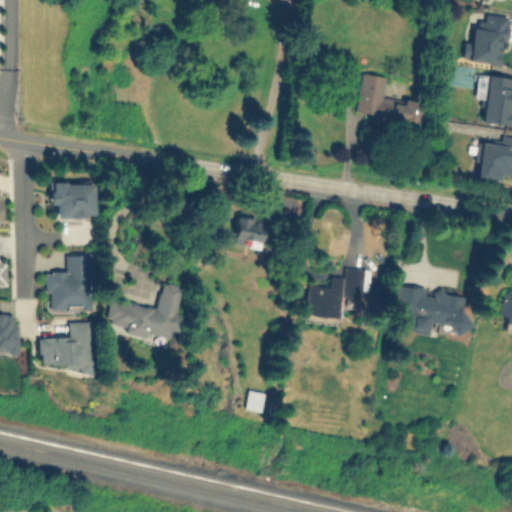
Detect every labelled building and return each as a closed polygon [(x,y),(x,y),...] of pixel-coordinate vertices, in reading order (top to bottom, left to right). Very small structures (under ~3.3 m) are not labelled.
[(505,15),(482,13),(482,22),(471,21),(469,41),(461,40),(459,59),(500,63),(505,15)] [(352,111),(415,123),(419,102),(380,94),(383,75),(360,71),(352,111)] [(511,125),(511,117),(511,76),(475,71),(472,96),(482,98),(479,120),(511,125)] [(511,135),(498,134),(497,143),(478,141),(474,176),(498,179),(499,173),(511,174),(511,135)] [(46,204),(51,204),(51,216),(89,216),(90,180),(46,180),(46,204)] [(228,242),(255,247),(260,219),(234,214),(228,242)] [(89,308),(88,252),(63,253),(63,270),(43,270),(43,309),(89,308)] [(338,296),(357,296),(358,264),(336,263),(336,277),(339,277),(338,296)] [(326,286),(303,284),(300,318),(336,321),(338,296),(344,296),(345,277),(327,275),(326,286)] [(153,307),(107,297),(102,320),(122,325),(121,331),(150,338),(149,341),(162,344),(166,329),(176,331),(180,313),(172,312),(178,285),(159,281),(153,307)] [(397,316),(456,326),(461,295),(402,285),(397,316)] [(496,313),(505,316),(502,323),(511,326),(511,291),(502,289),(496,313)] [(0,350),(14,350),(15,312),(0,312),(0,350)] [(65,335),(35,335),(35,363),(74,362),(74,372),(91,371),(91,319),(65,319),(65,335)] [(258,409),(260,391),(245,389),(242,407),(258,409)]
